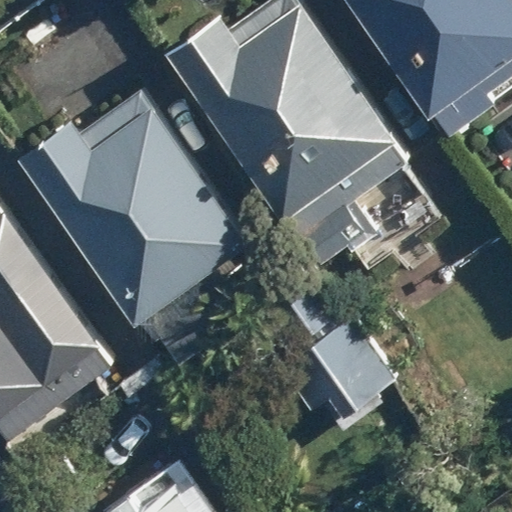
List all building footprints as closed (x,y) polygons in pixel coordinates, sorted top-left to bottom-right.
[(371,181),(421,147),(319,0),(270,0),(248,15),(239,2),(188,37),(302,203),(314,195),(347,242),(391,211),(371,181)] [(511,0),(376,0),(467,123),(511,89),(511,75),(511,74),(511,73),(511,0)] [(42,140),(189,353),(244,315),(226,289),(244,276),(228,252),(261,229),(159,81),(102,120),(93,106),(42,140)] [(3,168),(0,170),(0,395),(23,429),(131,354),(3,168)] [(390,358),(329,282),(296,309),(319,338),(290,361),(319,397),(336,383),(355,406),(381,385),(371,373),(390,358)] [(241,511),(191,445),(110,505),(115,511),(241,511)] [(0,511),(0,489),(17,477),(0,452),(0,511)]
